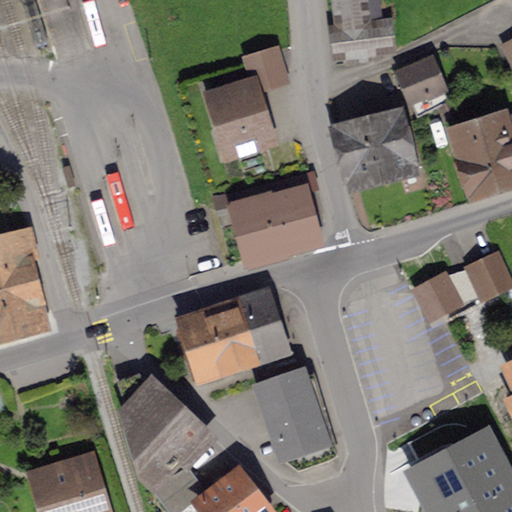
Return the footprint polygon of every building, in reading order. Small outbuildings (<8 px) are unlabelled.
[(330,28),(334,60),(395,52),(391,21),(369,23),(366,0),(334,0),(338,28),(330,28)] [(248,61),(257,90),(286,81),(277,52),(248,61)] [(448,104),(430,62),(395,76),(399,88),(407,85),(420,117),(440,107),(448,104)] [(267,139),(251,88),(215,100),(231,151),(267,139)] [(448,104),(440,107),(446,122),(459,116),(453,102),(448,104)] [(365,126),(339,132),(345,155),(352,153),(360,182),(420,166),(414,145),(409,146),(402,117),(377,123),(375,115),(363,118),(365,126)] [(453,152),(467,197),(511,183),(511,157),(510,151),(511,150),(511,115),(451,135),(457,151),(453,152)] [(288,183),(237,194),(254,258),(307,244),(298,210),(306,208),(303,195),(318,191),(313,173),(288,180),(288,183)] [(0,335),(43,326),(29,267),(37,265),(29,230),(0,237),(0,335)] [(498,257),(470,270),(483,299),(511,286),(498,257)] [(445,288),(418,298),(427,325),(454,316),(445,288)] [(180,328),(198,383),(256,364),(253,356),(285,345),(267,291),(183,319),(185,327),(180,328)] [(139,376),(119,383),(146,472),(153,479),(166,465),(170,469),(172,467),(181,458),(184,461),(205,439),(139,376)] [(302,377),(268,388),(294,467),(299,471),(335,459),(310,387),(306,389),(302,377)] [(104,511),(90,462),(37,478),(47,511),(104,511)] [(169,511),(181,511),(198,500),(207,493),(195,478),(186,485),(172,467),(170,469),(166,465),(153,479),(149,483),(151,487),(169,511)] [(198,500),(207,511),(263,511),(265,511),(235,472),(207,493),(198,500)]
